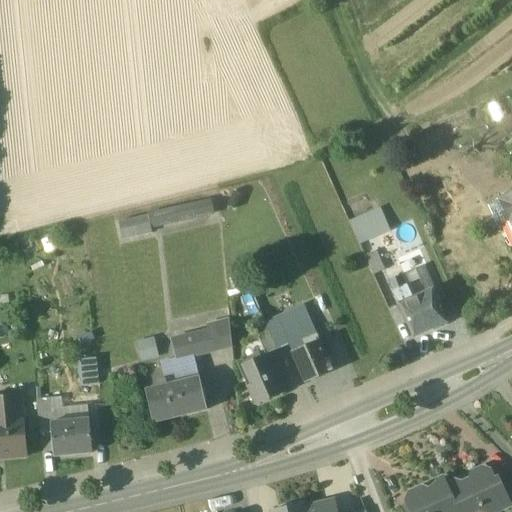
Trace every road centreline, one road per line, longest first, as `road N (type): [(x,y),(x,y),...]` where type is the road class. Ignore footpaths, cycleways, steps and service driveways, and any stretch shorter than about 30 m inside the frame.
road 1 (secondary): [(511,341),(274,447),(252,466)]
road 2 (secondary): [(252,466),(274,470),(438,409),(511,363)]
road 3 (secondary): [(252,466),(75,511)]
